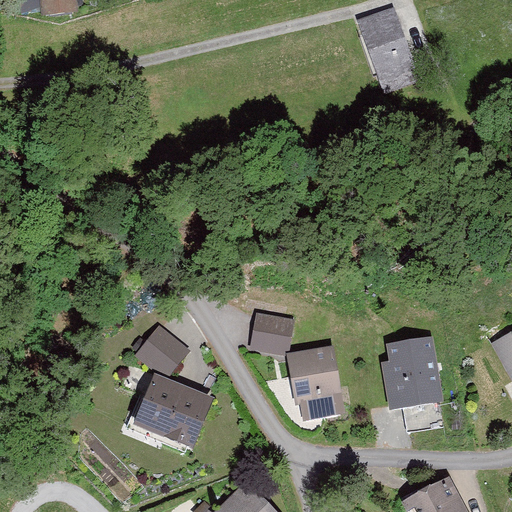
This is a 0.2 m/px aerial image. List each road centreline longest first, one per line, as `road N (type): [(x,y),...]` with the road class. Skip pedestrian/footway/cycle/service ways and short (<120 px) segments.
road 1 (residential): [(0,163),(200,316),(284,444)]
road 2 (residential): [(394,0),(76,77),(0,86)]
road 3 (residential): [(284,444),(331,459),(511,456)]
